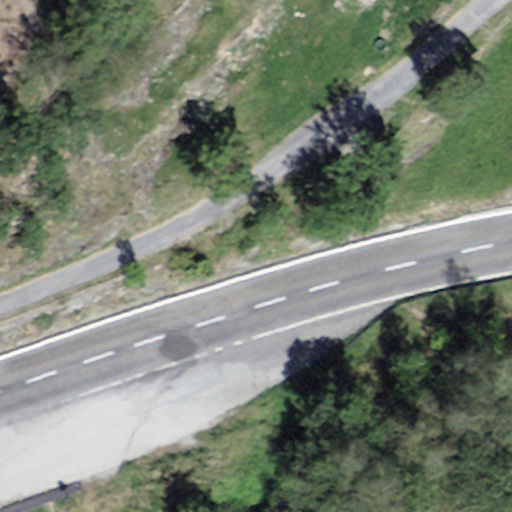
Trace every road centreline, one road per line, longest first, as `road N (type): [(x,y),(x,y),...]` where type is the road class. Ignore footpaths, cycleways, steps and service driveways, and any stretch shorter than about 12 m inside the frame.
road 1 (track): [(490,0),(336,125),(209,208),(0,304)]
road 2 (tertiary): [(511,241),(332,283),(0,391)]
